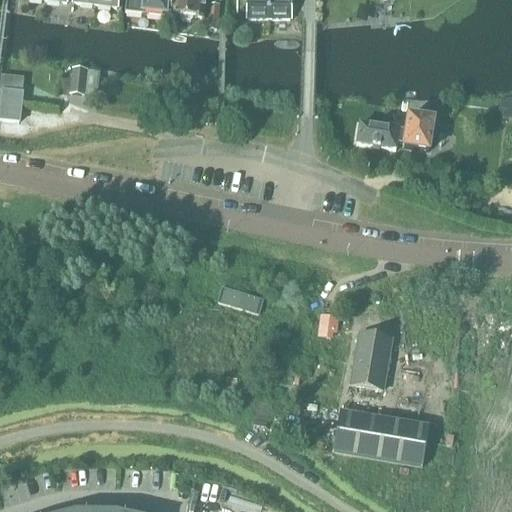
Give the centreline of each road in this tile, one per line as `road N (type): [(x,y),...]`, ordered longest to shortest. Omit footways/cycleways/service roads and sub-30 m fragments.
road 1 (tertiary): [(511,263),(292,232),(0,175)]
road 2 (unclassified): [(0,442),(93,425),(168,428),(289,470),(352,511)]
